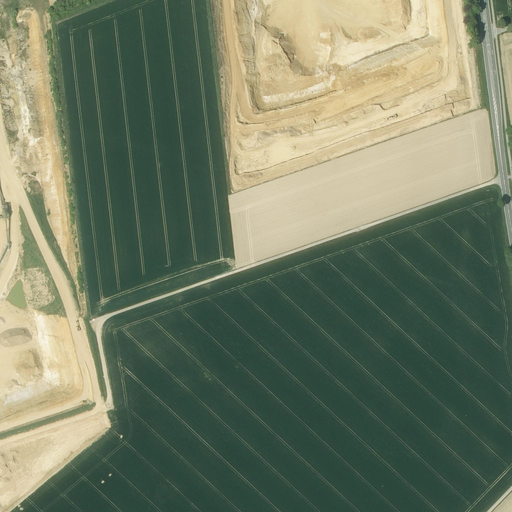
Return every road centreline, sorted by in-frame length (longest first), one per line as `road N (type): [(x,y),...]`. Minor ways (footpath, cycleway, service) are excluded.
road 1 (unclassified): [(94,318),(504,178)]
road 2 (track): [(94,318),(106,406),(0,443)]
road 3 (secondary): [(504,178),(482,0)]
